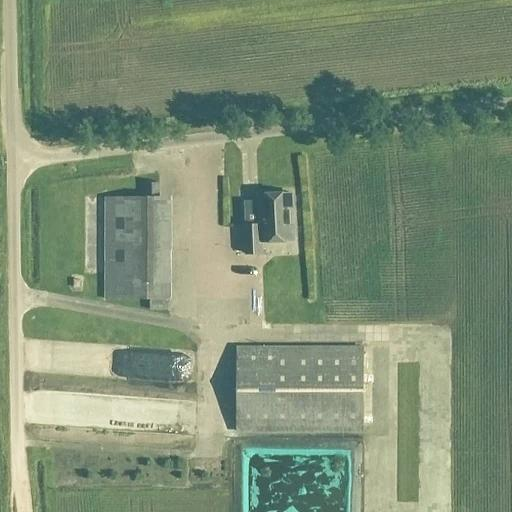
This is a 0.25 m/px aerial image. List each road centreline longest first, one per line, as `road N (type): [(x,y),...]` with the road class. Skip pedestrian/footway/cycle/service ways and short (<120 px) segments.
road 1 (residential): [(13,162),(511,107)]
road 2 (unclassified): [(17,468),(13,162)]
road 3 (unclassified): [(13,162),(8,0)]
